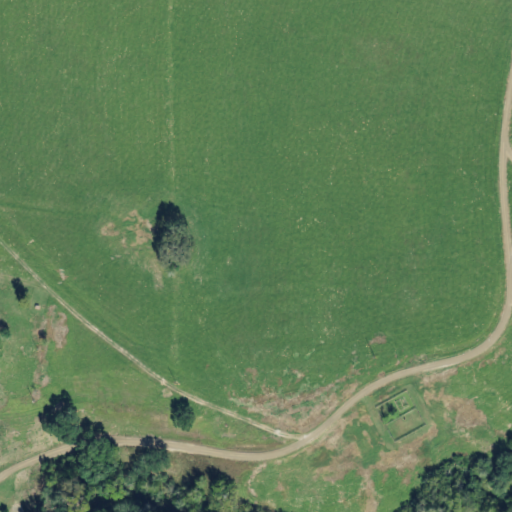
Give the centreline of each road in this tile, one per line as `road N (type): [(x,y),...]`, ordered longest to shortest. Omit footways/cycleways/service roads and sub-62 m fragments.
road 1 (residential): [(0,474),(104,441),(233,461),(283,453),(364,387),(481,347),(498,327),(507,292),(511,223)]
road 2 (residential): [(301,443),(177,394),(133,369),(35,287),(0,277)]
